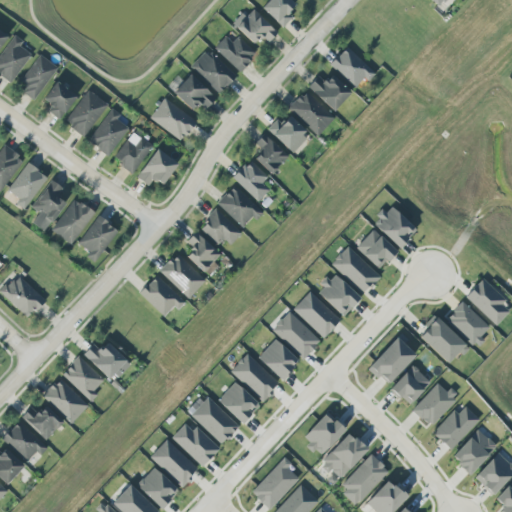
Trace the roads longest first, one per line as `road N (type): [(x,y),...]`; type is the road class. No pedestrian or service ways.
road 1 (residential): [(348,0),(222,136),(159,227),(0,394)]
road 2 (residential): [(199,511),(430,275)]
road 3 (residential): [(159,227),(0,109)]
road 4 (residential): [(329,374),(412,456),(451,511)]
